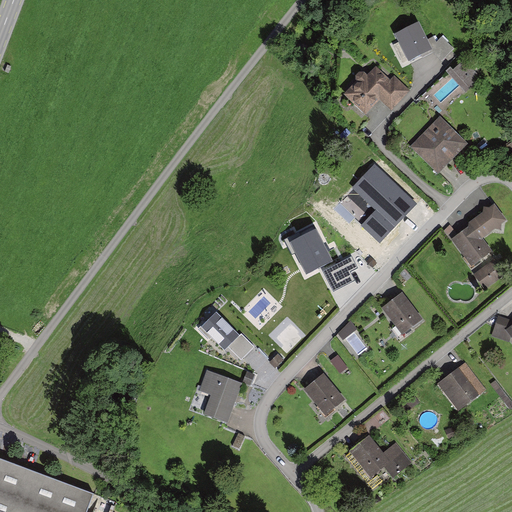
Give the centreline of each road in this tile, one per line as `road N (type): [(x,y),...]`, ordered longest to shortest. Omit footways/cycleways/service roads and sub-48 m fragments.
road 1 (residential): [(303,0),(0,397)]
road 2 (residential): [(292,475),(261,432),(267,400),(473,183),(488,176),(511,182)]
road 3 (residential): [(511,294),(292,475)]
road 4 (residential): [(0,428),(191,511)]
